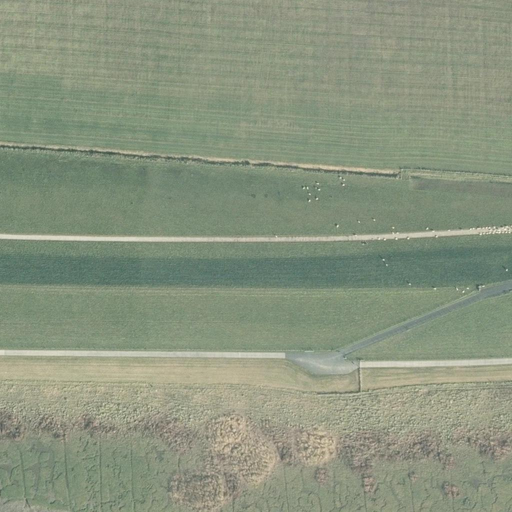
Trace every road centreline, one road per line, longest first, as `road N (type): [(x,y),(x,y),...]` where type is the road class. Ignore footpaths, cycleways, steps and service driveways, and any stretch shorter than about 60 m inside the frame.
road 1 (track): [(0,235),(281,239),(511,229)]
road 2 (track): [(0,352),(322,361)]
road 3 (track): [(511,287),(322,361)]
road 4 (track): [(322,361),(511,361)]
